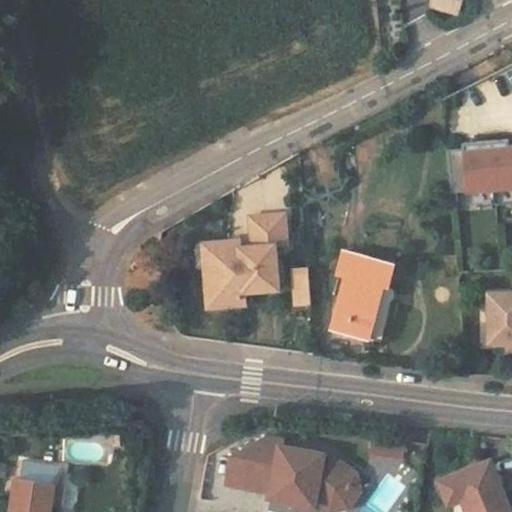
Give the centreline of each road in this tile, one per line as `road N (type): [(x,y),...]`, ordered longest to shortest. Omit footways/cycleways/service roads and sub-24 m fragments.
road 1 (tertiary): [(511,22),(161,200),(93,254)]
road 2 (residential): [(511,409),(195,373)]
road 3 (residential): [(93,254),(71,243),(46,212),(6,0)]
road 4 (residential): [(169,511),(195,373)]
road 5 (residential): [(195,373),(78,342)]
